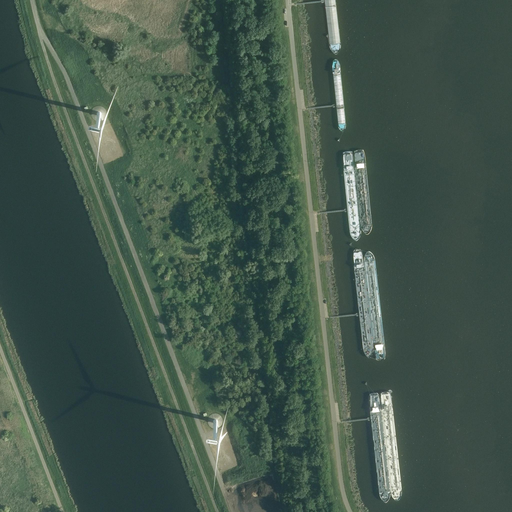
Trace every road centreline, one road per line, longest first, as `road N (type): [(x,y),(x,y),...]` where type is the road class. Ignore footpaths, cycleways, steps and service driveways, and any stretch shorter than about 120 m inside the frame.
road 1 (unclassified): [(350,511),(287,0)]
road 2 (track): [(41,32),(216,511)]
road 3 (unclassified): [(62,511),(0,347)]
